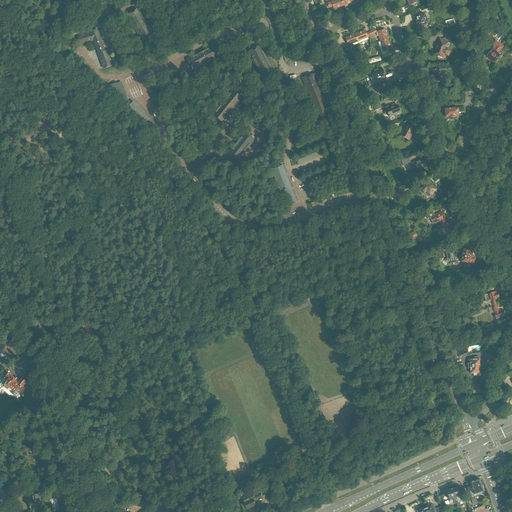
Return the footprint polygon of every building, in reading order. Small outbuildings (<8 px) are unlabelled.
[(172,0),(177,9),(195,0),(172,0)] [(334,9),(344,6),(341,0),(335,0),(331,1),(331,2),(327,3),(329,8),(333,7),(334,9)] [(426,8),(427,11),(442,6),(440,2),(426,8)] [(139,9),(127,16),(142,41),(154,34),(153,34),(139,9)] [(417,20),(416,20),(418,27),(422,26),(424,27),(426,26),(428,24),(425,14),(420,15),(419,15),(419,16),(418,16),(419,17),(417,18),(416,18),(417,20)] [(442,25),(443,28),(455,24),(454,19),(445,21),(446,24),(442,25)] [(474,32),(473,26),(460,30),(461,36),(474,32)] [(105,52),(99,35),(97,30),(90,32),(91,33),(78,37),(81,44),(91,41),(91,42),(94,41),(98,55),(99,54),(101,61),(101,62),(102,66),(103,66),(104,68),(104,69),(112,66),(111,61),(108,56),(110,55),(108,51),(105,52)] [(355,34),(358,41),(368,38),(365,30),(355,34)] [(380,42),(388,40),(385,30),(377,32),(380,42)] [(348,45),(358,41),(355,34),(345,38),(348,45)] [(440,39),(433,53),(439,56),(439,54),(443,56),(444,54),(448,56),(450,52),(445,49),(446,46),(448,47),(450,43),(449,43),(450,42),(444,39),(443,41),(440,39)] [(494,50),(497,52),(503,47),(495,39),(491,43),(494,46),(494,45),(495,45),(493,48),(494,50)] [(382,55),(389,53),(388,51),(391,50),(388,40),(380,42),(378,42),(382,55)] [(213,45),(198,53),(187,59),(194,71),(219,57),(213,45),(212,45),(213,45)] [(248,52),(256,67),(262,78),(274,72),(274,71),(273,72),(260,46),(248,52),(248,53),(248,52)] [(494,50),(493,48),(492,49),(491,48),(485,53),(488,56),(495,63),(498,59),(497,58),(499,56),(496,53),(497,52),(494,50)] [(367,65),(381,61),(380,56),(368,60),(368,61),(366,61),(367,65)] [(371,85),(383,81),(383,80),(381,81),(379,77),(380,77),(381,78),(385,76),(384,75),(385,75),(383,69),(382,69),(382,68),(378,70),(377,69),(374,70),(374,71),(370,72),(371,74),(369,75),(371,79),(372,81),(368,82),(369,86),(371,86),(371,85)] [(431,86),(431,85),(441,84),(440,77),(444,77),(444,73),(439,73),(439,74),(430,75),(431,86)] [(303,79),(311,100),(317,119),(330,114),(314,74),(315,74),(302,79),(303,79)] [(371,85),(371,86),(372,89),(376,87),(376,89),(378,94),(380,93),(380,95),(384,93),(385,94),(388,92),(392,90),(391,89),(392,89),(390,83),(389,84),(389,83),(385,84),(385,85),(384,86),(382,81),(383,81),(371,85)] [(122,105),(139,123),(145,130),(153,123),(134,102),(131,104),(128,100),(121,82),(116,84),(116,83),(122,102),(122,105)] [(233,91),(219,108),(213,115),(222,122),(241,98),(233,91)] [(375,111),(382,108),(380,102),(373,104),(375,111)] [(394,107),(393,104),(386,107),(387,111),(386,112),(386,113),(386,115),(388,115),(389,116),(390,117),(391,116),(391,117),(392,117),(393,116),(397,114),(398,114),(399,114),(399,113),(400,113),(400,112),(401,111),(401,110),(400,109),(399,109),(397,105),(394,107)] [(464,112),(464,108),(453,109),(453,108),(450,108),(450,109),(445,109),(445,117),(448,117),(449,118),(456,118),(456,116),(459,116),(458,113),(464,112)] [(388,125),(383,129),(388,136),(393,131),(388,125)] [(411,127),(408,125),(408,126),(407,126),(405,130),(404,129),(400,135),(409,140),(412,134),(411,134),(414,130),(411,128),(411,127)] [(245,132),(231,149),(228,153),(237,161),(254,140),(245,132)] [(403,166),(411,163),(409,157),(401,160),(403,166)] [(419,171),(427,168),(425,165),(428,164),(425,158),(411,164),(415,173),(415,172),(418,170),(419,171)] [(283,166),(276,168),(272,170),(286,206),(296,202),(296,201),(283,166)] [(420,189),(418,191),(419,191),(422,195),(424,193),(426,191),(427,192),(429,195),(430,194),(432,196),(433,197),(436,195),(437,194),(436,193),(435,191),(436,190),(435,188),(429,181),(420,188),(420,189)] [(433,212),(426,216),(427,219),(430,218),(433,224),(435,223),(439,221),(440,224),(446,221),(444,219),(445,218),(442,212),(435,216),(433,212)] [(446,221),(440,224),(442,226),(443,226),(444,228),(441,229),(444,235),(454,230),(453,227),(450,222),(447,224),(446,221)] [(415,231),(409,235),(412,240),(418,236),(415,231)] [(456,251),(446,253),(447,258),(448,260),(457,258),(458,258),(461,259),(461,260),(461,261),(473,264),(473,263),(475,263),(476,263),(477,259),(476,257),(474,257),(474,255),(475,252),(471,252),(463,250),(463,252),(460,251),(459,252),(456,251)] [(494,292),(484,295),(486,299),(484,302),(490,305),(491,306),(491,307),(497,305),(495,299),(498,298),(499,297),(497,291),(494,292)] [(497,305),(491,307),(493,313),(494,313),(496,319),(505,316),(505,315),(503,310),(499,311),(497,305)] [(13,346),(9,339),(2,343),(5,350),(13,346)] [(459,350),(457,351),(459,357),(468,353),(466,347),(462,349),(461,347),(458,348),(459,350)] [(479,374),(479,369),(480,368),(480,365),(479,365),(479,360),(478,358),(474,358),(474,360),(469,360),(469,363),(467,363),(468,370),(470,369),(471,374),(473,374),(473,376),(478,376),(478,374),(479,374)] [(8,389),(10,388),(14,392),(16,390),(20,393),(21,392),(22,393),(23,391),(23,390),(24,389),(22,387),(24,384),(25,385),(26,383),(26,382),(22,379),(19,383),(16,380),(17,379),(15,377),(14,378),(6,372),(2,376),(3,377),(0,379),(0,388),(0,389),(4,385),(4,386),(4,387),(4,388),(5,388),(6,389),(7,389),(8,389)] [(480,479),(466,484),(471,497),(484,492),(480,479)] [(38,496),(38,493),(39,492),(37,487),(33,488),(35,493),(32,494),(32,496),(32,497),(29,497),(29,500),(28,500),(28,502),(29,502),(30,506),(30,509),(40,508),(40,505),(41,505),(41,504),(43,504),(42,500),(41,500),(40,499),(39,499),(39,496),(38,496)] [(457,487),(452,489),(454,494),(455,493),(460,507),(461,506),(460,502),(462,501),(461,499),(462,498),(461,495),(460,496),(458,491),(459,491),(460,491),(460,489),(459,487),(458,487),(457,487)] [(17,497),(23,496),(22,488),(15,489),(17,497)] [(269,499),(274,492),(268,488),(263,495),(269,499)] [(258,489),(256,490),(251,493),(252,495),(248,497),(246,495),(241,497),(243,503),(241,504),(244,510),(246,509),(251,507),(252,508),(255,506),(254,505),(255,505),(254,501),(258,499),(258,500),(262,499),(261,498),(262,498),(258,489)] [(453,498),(455,504),(457,503),(458,507),(460,507),(455,493),(454,494),(452,489),(446,491),(444,492),(445,496),(448,495),(449,499),(453,498)]
